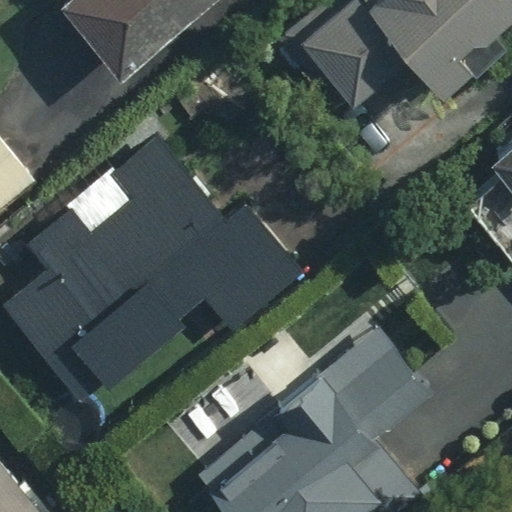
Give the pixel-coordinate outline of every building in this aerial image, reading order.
[(58,0),(58,1),(115,69),(197,0),(58,0)] [(434,79),(463,57),(452,43),(506,0),(313,0),(277,29),(333,99),(404,42),(434,79)] [(0,124),(0,207),(40,178),(0,124)] [(222,209),(156,130),(107,170),(124,190),(0,293),(0,299),(77,392),(202,289),(229,321),(299,263),(241,193),(222,209)] [(511,131),(486,152),(511,184),(511,131)] [(375,321),(196,463),(235,511),(338,511),(358,496),(371,511),(409,482),(369,432),(427,386),(375,321)] [(0,511),(49,511),(0,451),(0,511)]
